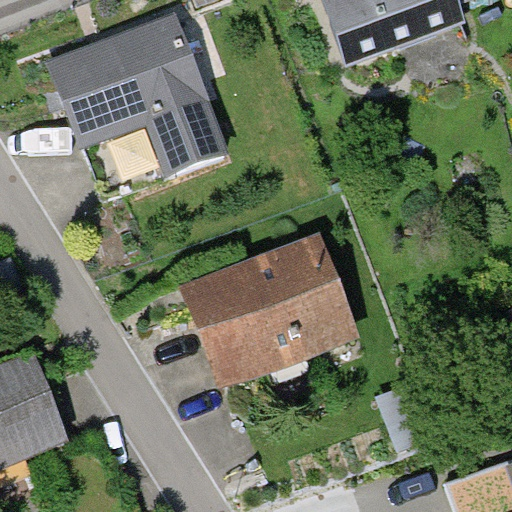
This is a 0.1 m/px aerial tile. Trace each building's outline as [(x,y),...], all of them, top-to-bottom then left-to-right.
[(449,0),(320,0),(353,77),(462,32),(449,0)] [(175,23),(44,71),(96,212),(227,164),(175,23)] [(316,243),(175,295),(215,402),(355,350),(316,243)] [(31,364),(0,375),(0,478),(65,454),(31,364)] [(511,511),(511,470),(462,488),(470,511),(511,511)]
